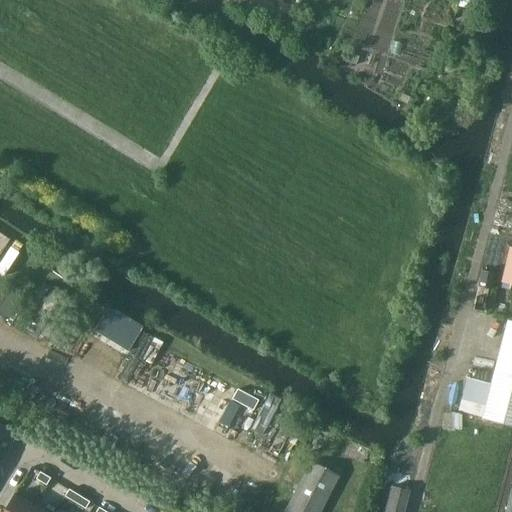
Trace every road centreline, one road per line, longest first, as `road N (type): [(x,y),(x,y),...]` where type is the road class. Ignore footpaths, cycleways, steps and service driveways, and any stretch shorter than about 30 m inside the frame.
road 1 (unknown): [(409,511),(511,130)]
road 2 (unknown): [(0,492),(35,453),(60,460),(134,511)]
